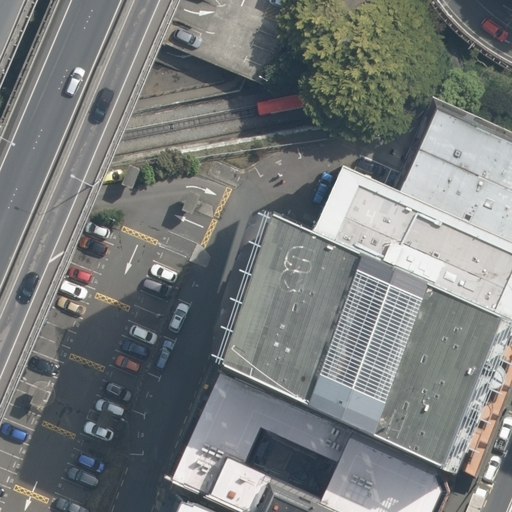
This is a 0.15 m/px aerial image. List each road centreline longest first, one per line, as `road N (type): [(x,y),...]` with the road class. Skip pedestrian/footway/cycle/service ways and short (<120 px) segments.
road 1 (motorway): [(152,0),(0,361)]
road 2 (motorway): [(0,224),(96,0)]
